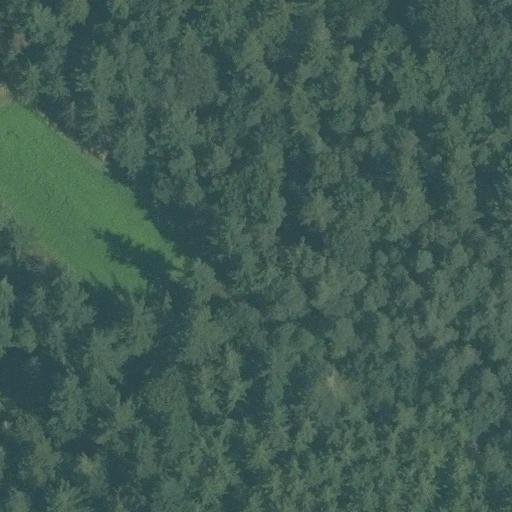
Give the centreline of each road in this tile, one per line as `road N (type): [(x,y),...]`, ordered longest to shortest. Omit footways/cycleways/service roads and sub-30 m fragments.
road 1 (track): [(511,479),(405,402),(330,367),(235,341)]
road 2 (track): [(155,511),(79,436),(0,386)]
road 3 (unknown): [(511,75),(417,0)]
